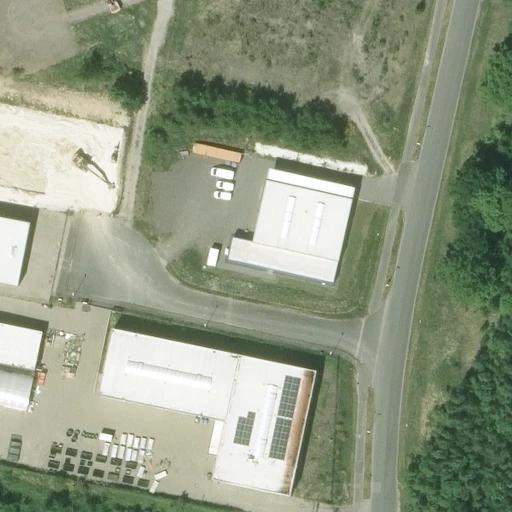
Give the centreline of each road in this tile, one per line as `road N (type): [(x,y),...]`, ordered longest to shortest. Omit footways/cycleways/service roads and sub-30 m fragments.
road 1 (unclassified): [(390,344),(466,0)]
road 2 (residential): [(390,344),(160,296),(110,257)]
road 3 (unclassified): [(382,511),(390,344)]
